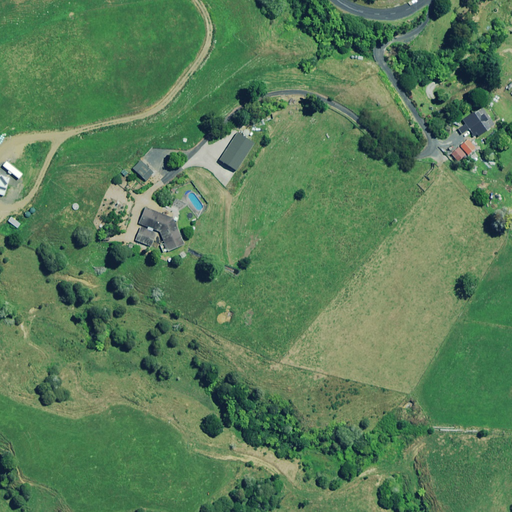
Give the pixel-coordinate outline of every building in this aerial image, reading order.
[(493,126),(481,108),(461,120),(464,124),(456,129),(460,135),(468,129),(474,138),(493,126)] [(252,143),(236,133),(219,160),(235,171),(252,143)] [(475,148),(468,140),(459,147),(466,156),(475,148)] [(466,156),(459,147),(450,155),(457,163),(466,156)] [(152,173),(135,157),(128,165),(145,181),(152,173)] [(167,251),(183,245),(173,219),(145,208),(139,223),(160,232),(167,251)] [(155,233),(140,227),(135,240),(149,246),(155,233)]
